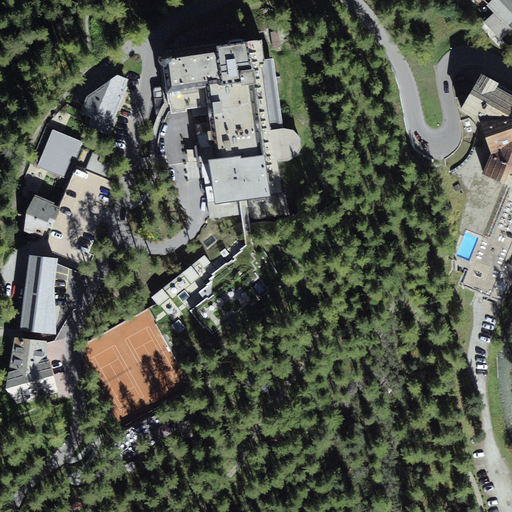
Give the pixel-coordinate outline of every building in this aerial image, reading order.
[(511,29),(511,0),(493,0),(488,5),(495,11),(511,29)] [(495,11),(483,22),(500,40),(511,29),(495,11)] [(159,62),(163,64),(168,103),(170,102),(171,114),(187,112),(187,109),(208,107),(210,122),(196,124),(199,145),(195,146),(196,156),(198,167),(201,167),(208,203),(209,219),(242,214),(248,214),(249,220),(290,214),(286,191),(282,191),(279,163),(288,161),(297,156),(302,147),(301,137),(294,129),(284,128),(274,58),(265,59),(262,38),(173,50),(169,48),(163,49),(159,53),(158,57),(159,62)] [(511,93),(497,86),(499,82),(482,72),(467,98),(463,96),(456,98),(461,121),(463,133),(462,140),(460,145),(457,150),(447,158),(467,199),(454,230),(464,234),(467,230),(490,239),(511,187),(511,93)] [(117,75),(86,95),(120,108),(128,87),(126,86),(128,80),(117,75)] [(116,117),(120,108),(86,95),(81,110),(80,112),(94,117),(90,128),(111,136),(118,118),(116,117)] [(80,147),(82,142),(57,132),(53,130),(38,167),(68,179),(73,164),(80,147)] [(92,149),(86,167),(106,174),(112,157),(92,149)] [(116,183),(77,167),(61,208),(52,229),(45,248),(84,264),(116,183)] [(61,208),(54,204),(54,202),(34,194),(26,213),(24,231),(42,238),(46,227),(52,229),(61,208)] [(249,220),(248,214),(242,214),(246,248),(252,244),(249,220)] [(205,254),(152,297),(156,303),(149,307),(171,346),(200,323),(213,334),(259,300),(267,308),(291,296),(266,253),(260,255),(252,244),(246,248),(216,269),(205,254)] [(40,329),(56,327),(46,290),(51,261),(28,259),(16,325),(40,329)] [(47,341),(15,337),(5,388),(18,403),(58,392),(50,359),(47,359),(47,341)] [(193,419),(178,423),(182,440),(197,436),(193,419)]
